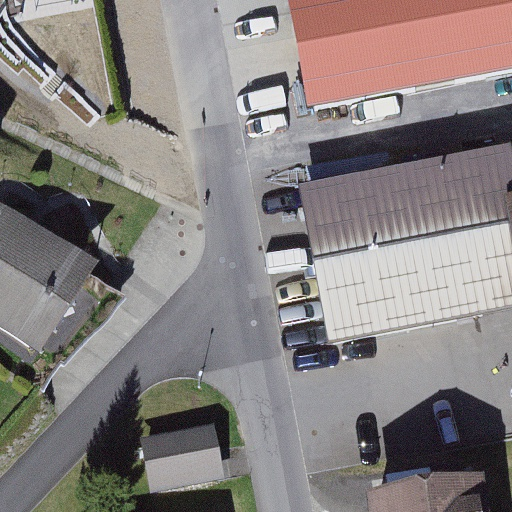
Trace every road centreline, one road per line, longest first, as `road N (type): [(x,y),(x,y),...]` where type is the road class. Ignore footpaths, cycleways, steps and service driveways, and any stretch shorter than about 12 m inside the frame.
road 1 (residential): [(198,0),(257,323)]
road 2 (residential): [(257,323),(184,349),(31,511)]
road 3 (residential): [(257,323),(288,511)]
